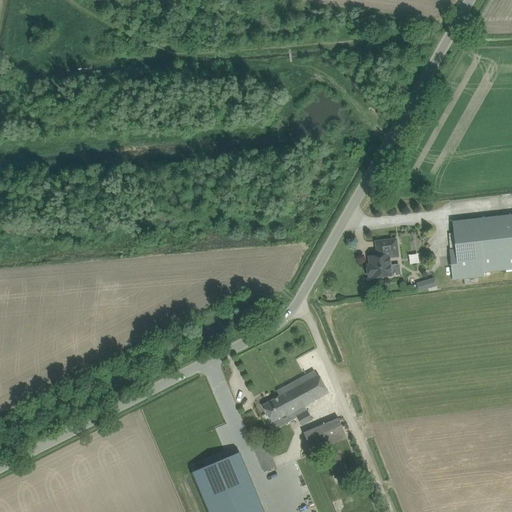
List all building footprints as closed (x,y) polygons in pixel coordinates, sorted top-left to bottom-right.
[(455,250),(449,250),(452,280),(464,278),(484,276),(483,272),(511,269),(511,215),(502,217),(452,222),(455,250)] [(391,276),(401,275),(399,264),(390,265),(389,257),(398,256),(396,239),(376,242),(377,251),(378,255),(369,256),(370,265),(367,265),(368,277),(371,276),(371,278),(391,276)] [(417,281),(426,289),(431,283),(430,282),(433,279),(428,275),(425,277),(422,275),(417,281)] [(305,405),(328,392),(319,375),(317,376),(314,371),(277,391),(280,397),(263,406),(272,422),(287,413),(287,415),(295,410),(298,416),(297,416),(302,425),(312,419),(305,405)] [(302,431),(312,453),(348,437),(339,415),(302,431)] [(266,441),(253,446),(264,472),(277,467),(266,441)] [(263,511),(239,453),(193,473),(209,511),(263,511)] [(330,464),(336,478),(347,474),(341,459),(340,455),(328,460),(329,464),(330,464)]
